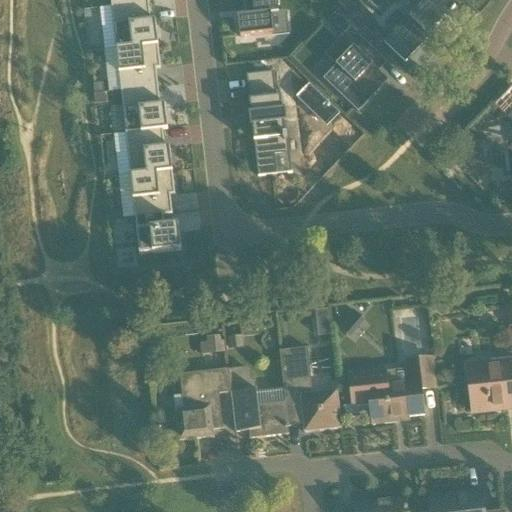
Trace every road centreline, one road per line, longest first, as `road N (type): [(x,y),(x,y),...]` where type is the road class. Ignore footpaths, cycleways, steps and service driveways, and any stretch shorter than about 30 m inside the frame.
road 1 (residential): [(511,224),(438,213),(223,234)]
road 2 (residential): [(314,511),(310,469),(474,451),(511,466)]
road 3 (residential): [(223,234),(196,0)]
road 4 (residential): [(430,125),(474,78),(511,15)]
